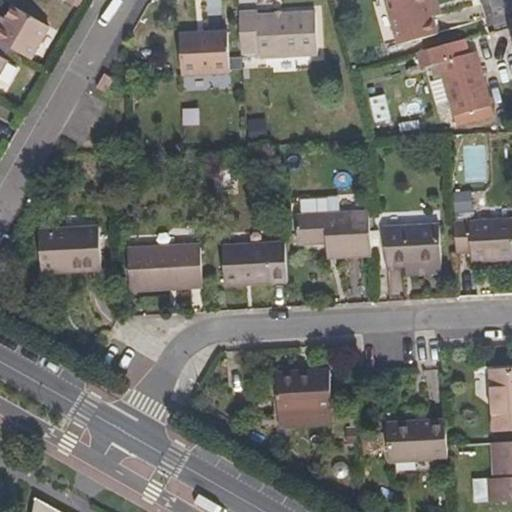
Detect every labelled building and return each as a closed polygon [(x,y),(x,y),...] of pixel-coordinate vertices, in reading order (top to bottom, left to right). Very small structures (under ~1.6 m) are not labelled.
[(0,0),(0,37),(21,50),(39,17),(6,0),(0,0)] [(235,0),(237,39),(258,39),(258,45),(314,43),(313,0),(235,0)] [(435,0),(395,0),(403,29),(440,19),(437,6),(435,0)] [(223,20),(177,22),(180,60),(224,59),(223,20)] [(492,91),(478,35),(470,37),(467,26),(420,38),(423,51),(430,50),(439,48),(442,61),(452,101),(492,91)] [(442,61),(439,48),(430,50),(433,63),(442,61)] [(390,103),(383,80),(370,82),(375,107),(390,103)] [(454,110),(495,102),(492,91),(452,101),(454,110)] [(261,125),(260,103),(240,103),(241,126),(261,125)] [(419,112),(417,104),(398,107),(400,116),(419,112)] [(358,143),(358,122),(339,122),(342,144),(358,143)] [(431,142),(423,133),(415,140),(424,149),(431,142)] [(361,246),(360,200),(338,200),(322,200),(322,186),(303,186),(303,182),(295,182),(295,202),(290,202),(290,234),(320,234),(330,234),(330,244),(361,246)] [(322,200),(338,200),(338,182),(303,182),(303,186),(322,186),(322,200)] [(464,199),(462,182),(446,183),(447,201),(464,199)] [(511,250),(511,211),(447,214),(449,244),(470,244),(470,251),(511,250)] [(91,259),(91,213),(33,213),(33,259),(91,259)] [(433,255),(432,216),(378,216),(378,255),(397,255),(433,255)] [(193,274),(192,231),(122,234),(123,276),(193,274)] [(276,271),(274,231),(216,232),(217,271),(276,271)] [(330,244),(330,234),(320,234),(320,245),(330,244)] [(434,264),(433,255),(397,255),(397,263),(434,264)] [(316,400),(316,358),(288,359),(288,365),(262,365),(263,401),(316,400)] [(511,419),(511,362),(485,363),(487,420),(511,419)] [(345,442),(341,378),(335,378),(337,405),(325,405),(326,418),(338,417),(338,427),(333,427),(334,444),(345,442)] [(317,412),(316,400),(263,401),(263,413),(317,412)] [(434,449),(433,410),(378,411),(379,449),(434,449)] [(511,491),(511,430),(483,432),(484,470),(476,470),(477,492),(511,491)] [(424,474),(425,486),(435,484),(434,473),(424,474)] [(68,511),(34,493),(31,511),(68,511)]
